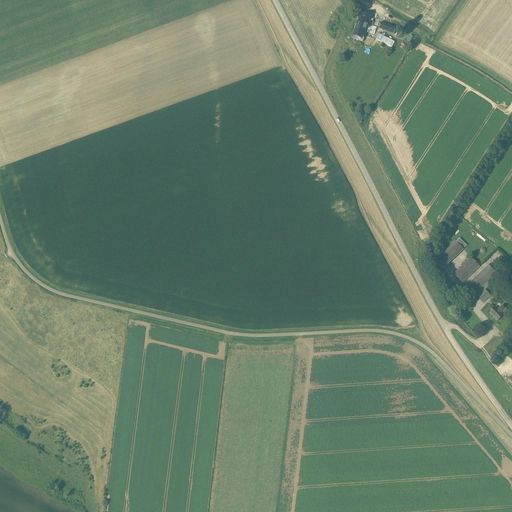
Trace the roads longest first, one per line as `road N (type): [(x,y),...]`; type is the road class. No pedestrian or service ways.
road 1 (unclassified): [(511,434),(427,348),(402,335),(226,333),(61,294),(10,253),(0,221)]
road 2 (tertiary): [(511,426),(444,325),(274,0)]
